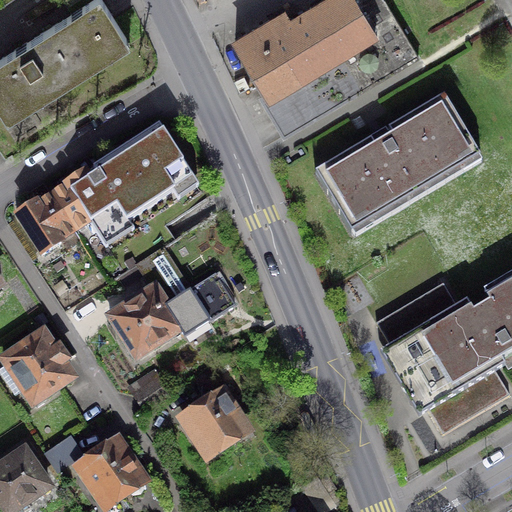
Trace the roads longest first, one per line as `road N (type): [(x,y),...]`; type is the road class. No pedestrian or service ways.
road 1 (residential): [(376,511),(193,58)]
road 2 (residential): [(0,218),(191,511)]
road 3 (residential): [(0,194),(193,58)]
